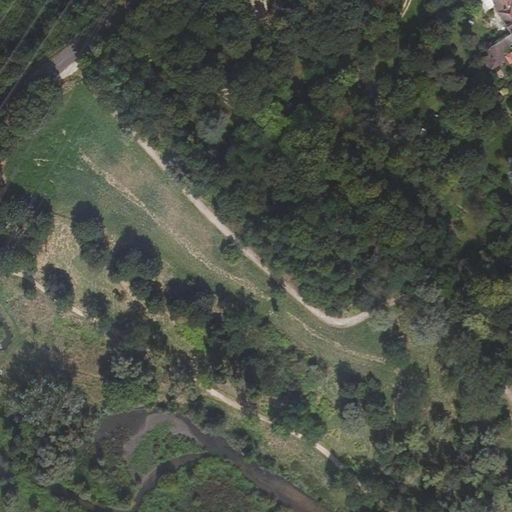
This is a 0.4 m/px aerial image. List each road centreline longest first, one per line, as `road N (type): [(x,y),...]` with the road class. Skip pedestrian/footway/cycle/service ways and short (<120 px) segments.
road 1 (track): [(63,63),(303,304),(327,321),(352,323),(423,298),(511,392)]
road 2 (tertiary): [(151,0),(0,110)]
